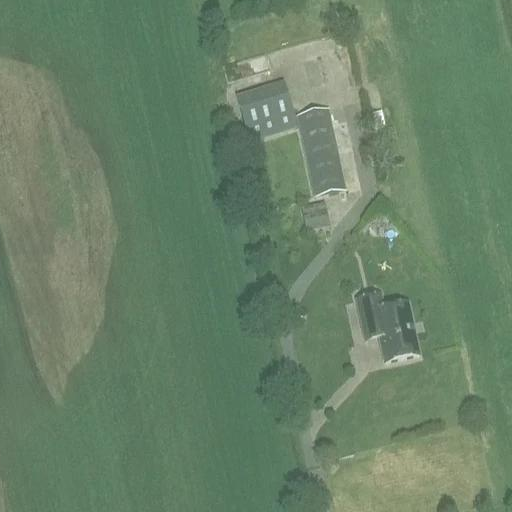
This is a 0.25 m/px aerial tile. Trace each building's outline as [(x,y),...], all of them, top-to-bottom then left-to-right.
[(259,25),(264,41),(282,36),(277,19),(259,25)] [(262,61),(231,66),(233,77),(264,72),(262,61)] [(282,87),(237,101),(250,143),(296,129),(282,87)] [(330,112),(296,118),(298,130),(307,164),(309,174),(313,194),(314,202),(347,194),(330,112)] [(363,329),(376,326),(385,366),(419,359),(408,306),(383,312),(380,298),(357,303),(363,329)]
